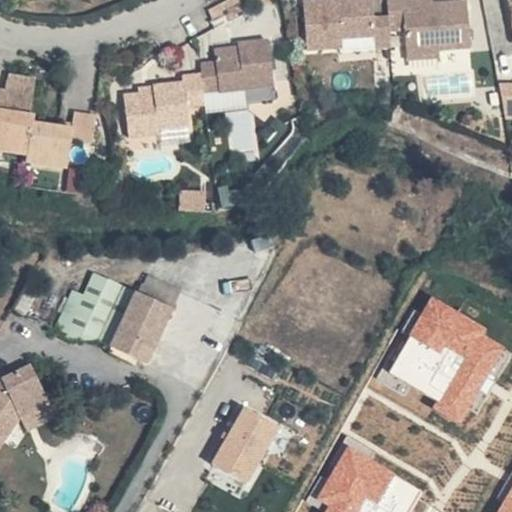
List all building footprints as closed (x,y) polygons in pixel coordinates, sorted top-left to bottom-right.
[(366,0),(330,0),(302,3),(307,48),(342,45),(341,38),(368,35),(369,48),(387,46),(385,28),(383,14),(368,16),(366,0)] [(406,12),(405,0),(383,0),(383,14),(385,28),(406,27),(407,49),(435,48),(470,46),(468,3),(433,4),(434,11),(406,12)] [(433,0),(405,0),(406,12),(434,11),(433,4),(433,0)] [(221,60),(201,63),(202,71),(205,90),(276,82),(270,35),(239,39),(240,43),(241,50),(220,53),(221,60)] [(368,35),(341,38),(342,45),(342,51),(369,48),(368,35)] [(219,46),(220,53),(241,50),(240,43),(219,46)] [(435,48),(407,49),(408,58),(435,57),(435,48)] [(161,90),(127,94),(132,137),(167,133),(166,125),(195,121),(193,105),(205,103),(205,90),(202,71),(189,73),(189,80),(160,83),(161,90)] [(0,144),(32,150),(37,119),(37,114),(32,113),(37,77),(11,73),(11,87),(0,85),(0,144)] [(511,82),(503,82),(510,116),(511,116),(511,82)] [(75,126),(37,119),(32,150),(30,159),(68,167),(72,139),(84,141),(92,112),(77,110),(75,126)] [(92,112),(84,141),(94,143),(100,114),(92,112)] [(208,189),(182,188),(181,209),(207,210),(208,189)] [(146,272),(138,290),(174,305),(182,288),(146,272)] [(72,286),(68,295),(76,297),(86,296),(96,293),(118,282),(112,279),(101,274),(95,278),(92,284),(88,292),(72,286)] [(76,297),(68,295),(54,323),(111,348),(138,290),(118,282),(96,293),(86,296),(76,297)] [(174,305),(138,290),(111,348),(148,363),(174,305)] [(471,416),(509,336),(427,297),(389,378),(471,416)] [(0,443),(16,418),(22,416),(56,399),(39,361),(6,376),(4,378),(1,379),(0,380),(0,443)] [(61,413),(56,399),(22,416),(29,428),(61,413)] [(282,429),(248,409),(216,464),(250,484),(282,429)] [(465,511),(348,447),(320,497),(332,503),(326,511),(465,511)] [(511,511),(511,492),(501,511),(511,511)]
